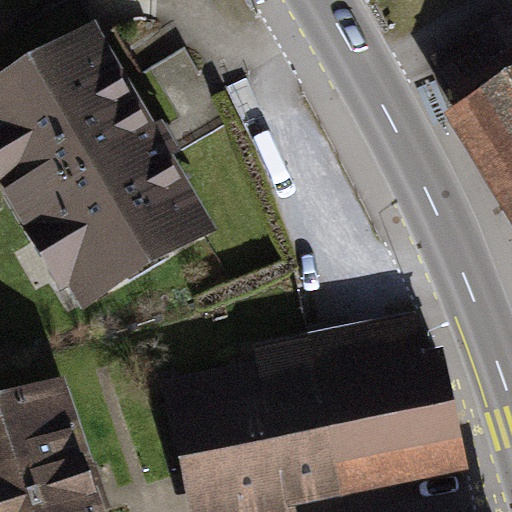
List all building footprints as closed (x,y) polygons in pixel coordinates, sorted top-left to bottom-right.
[(511,9),(434,57),(463,105),(511,74),(511,9)] [(207,236),(85,38),(0,90),(0,185),(80,314),(207,236)] [(511,74),(463,105),(450,112),(511,213),(511,74)] [(262,369),(176,383),(197,511),(292,511),(290,497),(459,469),(441,359),(421,362),(414,319),(258,345),(262,369)] [(0,407),(0,511),(72,511),(35,396),(0,407)]
